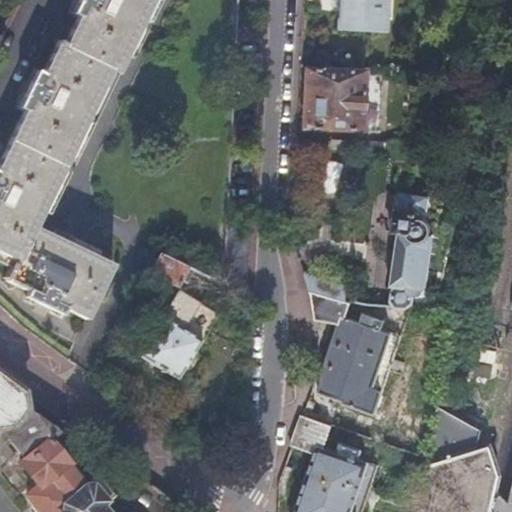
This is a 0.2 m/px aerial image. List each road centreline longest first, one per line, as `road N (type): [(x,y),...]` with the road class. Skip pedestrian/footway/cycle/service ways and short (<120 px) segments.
road 1 (residential): [(277,0),(264,227),(273,365),(258,467),(239,511)]
road 2 (residential): [(229,511),(0,347)]
